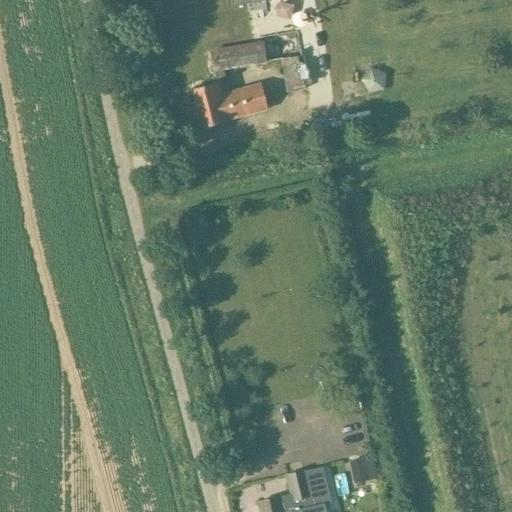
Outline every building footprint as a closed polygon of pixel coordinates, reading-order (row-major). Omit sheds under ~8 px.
[(261,35),(262,42),(211,51),(214,71),(281,60),(286,89),(311,85),(305,51),(279,55),(275,32),(261,35)] [(363,88),(382,90),(384,71),(365,70),(363,88)] [(228,119),(255,112),(268,109),(261,83),(222,94),(218,82),(187,90),(197,129),(229,121),(228,119)] [(363,457),(349,460),(354,482),(368,479),(363,457)] [(286,475),(291,495),(258,503),(260,511),(325,511),(324,503),(331,502),(322,467),(286,475)]
